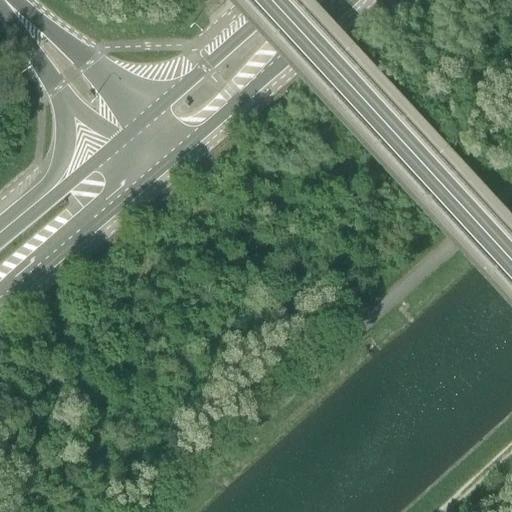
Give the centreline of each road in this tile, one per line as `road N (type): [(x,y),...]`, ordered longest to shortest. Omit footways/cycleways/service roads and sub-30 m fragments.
road 1 (secondary): [(511,264),(267,0)]
road 2 (primary): [(164,165),(353,0)]
road 3 (primary): [(0,307),(164,165)]
road 4 (primary): [(278,0),(140,125)]
road 5 (secondary): [(140,125),(91,61),(9,0)]
